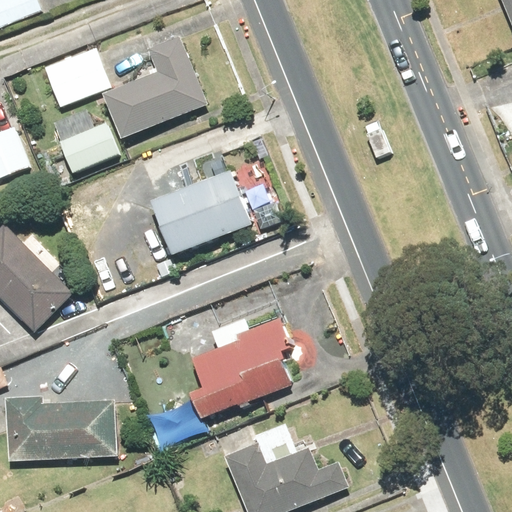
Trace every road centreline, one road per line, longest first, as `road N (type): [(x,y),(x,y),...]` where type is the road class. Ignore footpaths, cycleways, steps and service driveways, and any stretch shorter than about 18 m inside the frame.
road 1 (primary): [(473,511),(269,0)]
road 2 (primary): [(387,0),(511,303)]
